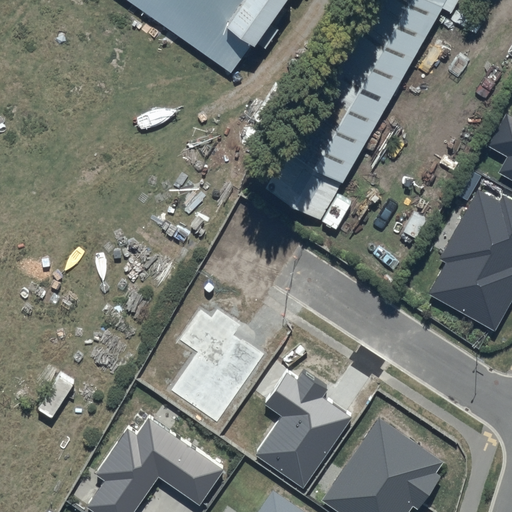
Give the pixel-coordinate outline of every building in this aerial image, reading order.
[(126,0),(216,62),(234,34),(252,46),(255,42),(266,50),(279,30),(270,24),(285,0),(126,0)] [(367,0),(263,190),(320,221),(438,8),(449,14),(457,0),(367,0)] [(511,116),(507,113),(490,144),(510,155),(500,173),(511,179),(511,116)] [(511,199),(502,194),(499,200),(478,188),(439,258),(446,262),(429,294),(494,329),(511,297),(511,199)] [(240,326),(217,310),(211,318),(200,310),(179,339),(197,352),(171,390),(217,422),(264,353),(235,333),(240,326)] [(326,389),(303,373),(297,381),(285,373),(265,403),(283,415),(256,453),(303,485),(350,416),(321,396),(326,389)] [(71,386),(58,377),(36,410),(50,419),(71,386)] [(225,470),(149,418),(137,435),(128,428),(96,474),(106,480),(88,507),(94,511),(134,511),(159,478),(200,506),(225,470)] [(444,462),(379,418),(322,500),(338,511),(407,511),(412,506),(418,510),(442,476),(437,473),(444,462)] [(303,511),(273,492),(259,511),(303,511)]
